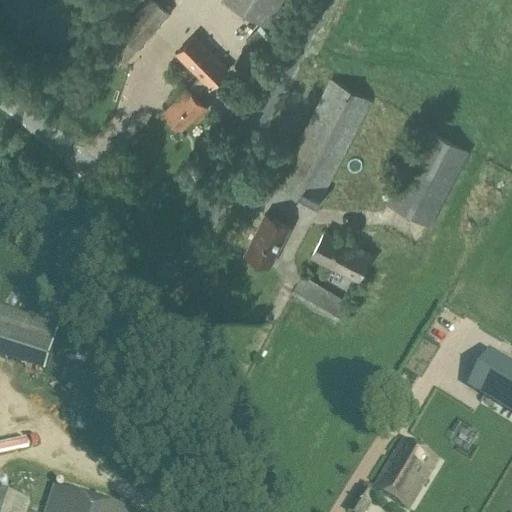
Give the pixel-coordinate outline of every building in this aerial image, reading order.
[(155,0),(148,0),(119,32),(138,49),(171,13),(155,0)] [(221,0),(267,26),(281,0),(221,0)] [(259,28),(246,40),(265,59),(277,48),(259,28)] [(189,86),(166,109),(173,115),(171,117),(172,120),(179,127),(182,127),(184,125),(187,129),(209,107),(199,96),(210,85),(212,87),(230,69),(196,35),(178,52),(201,76),(190,87),(189,86)] [(331,78),(276,186),(317,208),(374,101),(331,78)] [(235,85),(223,99),(234,108),(246,94),(235,85)] [(426,127),(387,203),(432,226),(470,150),(426,127)] [(220,139),(210,151),(220,159),(230,147),(220,139)] [(264,159),(255,177),(267,184),(277,166),(264,159)] [(265,214),(245,254),(272,266),(291,227),(265,214)] [(325,230),(311,256),(359,281),(373,254),(325,230)] [(303,273),(291,292),(338,321),(349,301),(303,273)] [(421,388),(439,353),(423,346),(406,380),(421,388)] [(471,387),(511,411),(511,369),(489,356),(471,387)] [(450,376),(461,386),(470,378),(458,367),(450,376)] [(451,447),(460,431),(427,413),(418,428),(451,447)] [(401,442),(373,491),(408,511),(409,511),(438,463),(401,442)] [(172,459),(163,464),(168,472),(177,468),(172,459)] [(486,511),(493,502),(463,483),(444,511),(486,511)] [(127,511),(57,489),(49,511),(127,511)] [(361,490),(347,511),(369,511),(376,499),(361,490)] [(0,492),(0,511),(26,511),(30,503),(0,492)]
